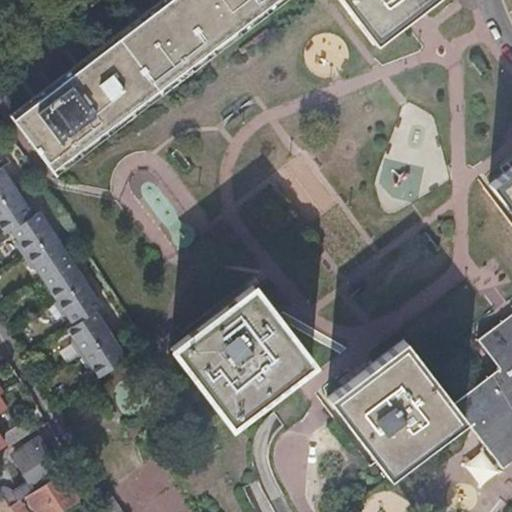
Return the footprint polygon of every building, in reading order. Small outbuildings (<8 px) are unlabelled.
[(57,165),(276,0),(167,0),(13,117),(52,169),(57,165)] [(429,0),(347,0),(377,39),(412,13),(418,8),(429,0)] [(511,163),(487,183),(511,215),(511,163)] [(91,368),(95,377),(104,371),(105,370),(127,355),(122,347),(117,341),(121,338),(110,320),(106,323),(102,316),(96,308),(100,305),(95,298),(91,292),(95,290),(83,272),(79,274),(76,268),(63,250),(59,244),(63,242),(51,224),(48,226),(44,219),(39,212),(32,216),(26,207),(23,201),(26,199),(21,191),(14,181),(11,183),(7,176),(0,166),(0,229),(3,234),(9,231),(15,240),(13,245),(29,269),(34,270),(46,289),(45,294),(60,316),(65,317),(70,325),(64,329),(70,338),(68,343),(82,366),(91,368)] [(283,379),(314,354),(281,314),(252,277),(182,329),(168,340),(232,420),(283,379)] [(498,367),(451,404),(463,419),(501,469),(511,459),(511,310),(506,315),(475,338),(498,367)] [(375,462),(386,477),(387,477),(463,419),(451,404),(402,340),(359,372),(339,386),(325,397),(375,462)] [(8,434),(13,443),(33,430),(27,422),(8,434)] [(11,490),(17,499),(25,495),(61,471),(38,436),(15,451),(15,459),(28,479),(11,490)] [(61,471),(25,495),(35,511),(52,511),(77,496),(61,471)]
